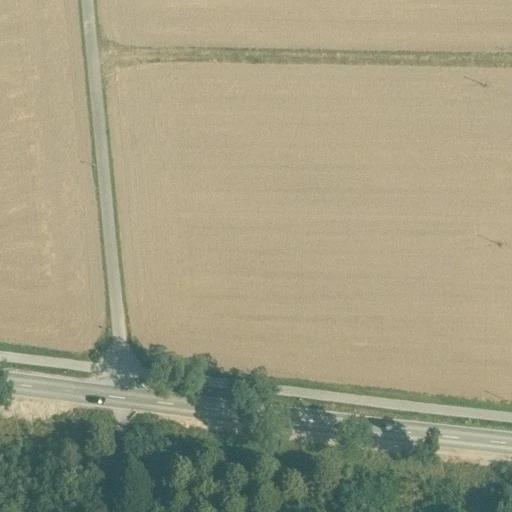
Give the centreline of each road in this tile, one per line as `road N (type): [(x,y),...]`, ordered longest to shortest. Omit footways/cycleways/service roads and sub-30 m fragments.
road 1 (secondary): [(0,384),(511,443)]
road 2 (track): [(117,511),(123,400),(84,0)]
